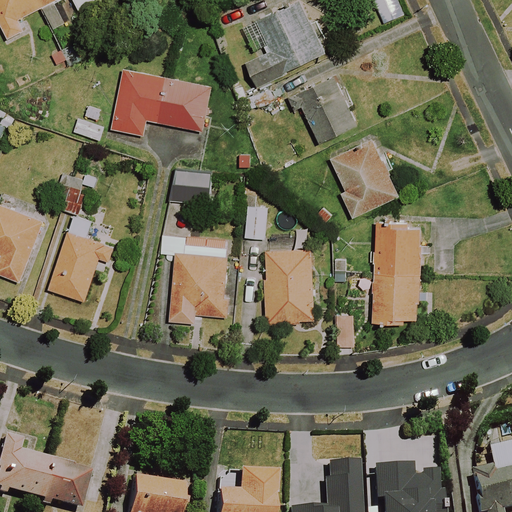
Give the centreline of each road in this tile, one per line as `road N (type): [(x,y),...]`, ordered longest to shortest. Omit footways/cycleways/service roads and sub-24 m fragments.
road 1 (residential): [(511,346),(434,377),(333,388),(124,371),(0,336)]
road 2 (residential): [(511,128),(450,0)]
